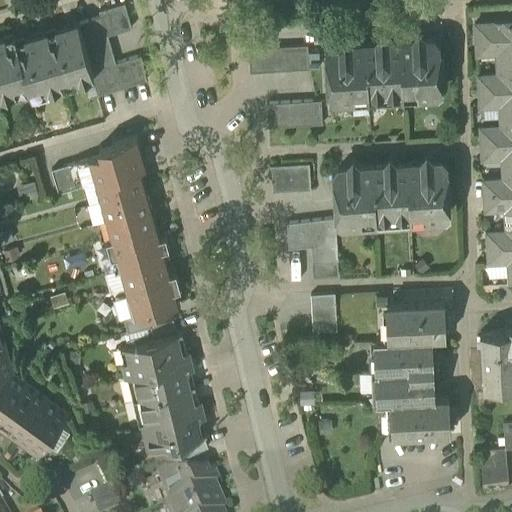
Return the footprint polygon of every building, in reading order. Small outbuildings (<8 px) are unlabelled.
[(92,75),(97,93),(146,78),(141,53),(115,61),(107,34),(132,26),(124,1),(98,9),(100,15),(78,21),(93,75),(92,75)] [(497,65),(497,72),(511,71),(511,18),(475,21),(476,52),(496,51),(499,51),(499,65),(497,65)] [(33,34),(20,38),(34,86),(45,83),(46,89),(49,88),(63,84),(62,78),(75,74),(77,80),(92,75),(93,75),(78,21),(33,34)] [(412,37),(399,38),(403,94),(404,94),(403,84),(416,84),(417,94),(437,92),(443,86),(440,42),(434,36),(426,36),(419,30),(412,37)] [(401,94),(403,94),(399,38),(392,38),(389,38),(382,32),(375,39),(365,40),(369,96),(370,96),(370,90),(401,88),(401,94)] [(31,87),(34,86),(20,38),(16,39),(15,33),(0,37),(0,95),(9,93),(16,91),(14,85),(26,82),(28,88),(29,87),(31,93),(32,93),(31,87)] [(367,96),(369,96),(365,40),(352,41),(345,34),(338,41),(331,42),(325,48),(327,93),(334,98),(354,97),(354,87),(367,87),(367,96)] [(308,43),(296,44),(284,44),(272,45),(261,46),(248,46),(250,70),(262,70),(274,69),(285,68),(297,68),(309,67),(308,43)] [(500,117),(501,124),(511,123),(511,71),(497,72),(478,73),(480,104),(499,103),(502,103),(503,117),(500,117)] [(62,78),(63,84),(77,80),(75,74),(62,78)] [(14,85),(16,91),(28,88),(26,82),(14,85)] [(31,87),(32,93),(46,89),(45,83),(34,86),(31,87)] [(403,84),(404,94),(417,94),(416,84),(403,84)] [(354,87),(354,97),(367,96),(367,87),(354,87)] [(316,99),(303,99),(292,100),(280,101),(268,102),(268,108),(269,125),(282,125),(293,124),(305,123),(317,123),(316,99)] [(502,169),(503,176),(511,175),(511,123),(501,124),(480,125),(482,156),(501,155),(504,155),(505,169),(502,169)] [(89,156),(95,179),(140,166),(145,165),(137,135),(112,142),(101,145),(99,146),(101,152),(89,156)] [(420,160),(407,161),(410,207),(424,206),(424,216),(445,215),(450,209),(448,164),(441,159),(434,159),(426,152),(420,160)] [(410,211),(410,207),(407,161),(397,161),(389,155),(383,162),(373,163),(376,213),(410,211)] [(51,166),(58,190),(95,179),(89,156),(51,166)] [(376,219),(376,213),(373,163),(360,164),(352,157),(346,165),(338,165),(332,171),(334,205),(335,216),(342,221),(362,220),(376,219)] [(271,164),(273,190),(311,188),(309,162),(271,164)] [(95,179),(101,198),(145,185),(140,166),(95,179)] [(505,221),(506,228),(511,227),(511,175),(503,176),(483,177),(485,208),(507,207),(508,221),(505,221)] [(101,198),(107,218),(151,205),(145,185),(101,198)] [(107,218),(112,237),(156,224),(151,205),(107,218)] [(376,213),(376,219),(424,216),(424,206),(410,207),(410,211),(376,213)] [(311,245),(313,275),(339,274),(335,216),(287,221),(288,247),(311,245)] [(114,267),(120,266),(164,253),(163,247),(168,245),(165,233),(159,235),(156,224),(112,237),(106,238),(111,255),(120,252),(123,264),(114,266),(114,267)] [(511,280),(511,227),(506,228),(486,229),(488,260),(508,259),(510,259),(511,273),(508,273),(509,280),(511,280)] [(111,255),(114,266),(123,264),(120,252),(111,255)] [(120,266),(126,285),(170,272),(164,253),(120,266)] [(176,270),(170,272),(126,285),(128,293),(134,292),(139,310),(140,312),(150,309),(159,306),(159,307),(179,302),(175,288),(180,286),(176,270)] [(308,292),(310,326),(334,325),(332,291),(311,292),(308,292)] [(128,293),(134,312),(139,310),(134,292),(128,293)] [(388,300),(390,336),(432,334),(446,333),(444,297),(388,300)] [(124,315),(128,329),(153,321),(150,309),(140,312),(139,310),(134,312),(124,315)] [(151,323),(154,336),(177,330),(173,316),(153,321),(151,322),(151,323)] [(128,329),(131,341),(154,336),(151,323),(128,329)] [(511,323),(504,324),(505,328),(479,329),(483,386),(485,386),(484,381),(511,379),(511,323)] [(124,359),(127,374),(189,359),(187,348),(180,350),(176,333),(182,331),(182,329),(177,330),(154,336),(131,341),(120,344),(120,346),(127,344),(130,357),(124,359)] [(6,431),(37,454),(67,413),(55,405),(54,407),(45,401),(47,398),(45,397),(43,399),(35,393),(36,391),(16,375),(14,378),(11,375),(12,373),(11,371),(9,373),(7,366),(10,365),(0,331),(0,420),(1,419),(10,425),(6,431)] [(187,348),(182,331),(176,333),(180,350),(187,348)] [(379,397),(393,397),(435,395),(432,334),(390,336),(376,336),(379,397)] [(127,344),(120,346),(124,359),(130,357),(127,344)] [(133,396),(133,398),(195,383),(195,382),(188,383),(185,369),(191,368),(189,359),(127,374),(127,375),(128,375),(135,373),(140,394),(133,396)] [(195,382),(191,368),(185,369),(188,383),(195,382)] [(128,375),(133,396),(140,394),(135,373),(128,375)] [(138,420),(139,422),(201,407),(199,398),(192,400),(189,386),(195,384),(195,383),(133,398),(133,399),(141,397),(146,418),(138,420)] [(199,398),(195,384),(189,386),(192,400),(199,398)] [(45,397),(36,391),(35,393),(43,399),(45,397)] [(449,394),(435,395),(393,397),(394,432),(451,430),(449,394)] [(133,399),(138,420),(146,418),(141,397),(133,399)] [(55,405),(47,398),(45,401),(54,407),(55,405)] [(203,416),(201,407),(139,422),(142,421),(146,438),(149,437),(152,449),(149,450),(149,452),(174,446),(180,443),(204,433),(207,432),(206,430),(200,431),(196,418),(203,416)] [(206,430),(203,416),(196,418),(200,431),(206,430)] [(511,418),(503,419),(505,445),(481,447),(483,493),(509,489),(506,446),(511,446),(511,418)] [(0,420),(0,426),(6,431),(10,425),(1,419),(0,420)] [(180,443),(188,453),(208,444),(204,433),(180,443)] [(155,467),(160,478),(182,469),(178,457),(155,467)] [(160,478),(171,505),(214,487),(217,485),(206,459),(182,469),(160,478)] [(94,506),(96,511),(111,511),(121,508),(116,497),(112,486),(90,495),(94,506)] [(168,507),(169,511),(224,511),(214,487),(171,505),(168,507)]
